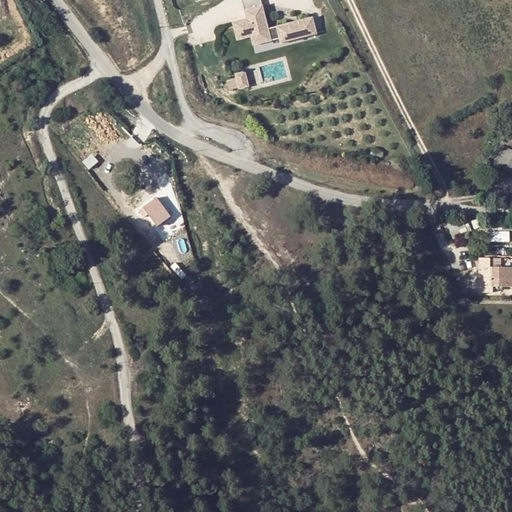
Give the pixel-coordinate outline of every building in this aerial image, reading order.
[(278,43),(288,40),(283,24),(274,26),(275,32),(267,34),(265,29),(259,7),(241,12),(243,20),(230,24),(234,38),(247,34),(248,37),(251,46),(277,38),(278,43)] [(309,16),(294,20),(299,37),(314,33),(309,16)] [(294,20),(283,24),(288,40),(299,37),(294,20)] [(239,91),(248,88),(244,73),(234,76),(239,91)] [(511,150),(507,148),(501,146),(493,165),(511,172),(511,150)] [(161,222),(168,216),(157,202),(149,208),(161,222)] [(511,240),(511,230),(493,231),(493,241),(511,240)] [(481,259),(480,293),(494,293),(494,286),(511,286),(511,267),(502,267),(494,267),(494,259),(490,259),(481,259)] [(502,260),(494,259),(494,267),(502,267),(502,260)]
